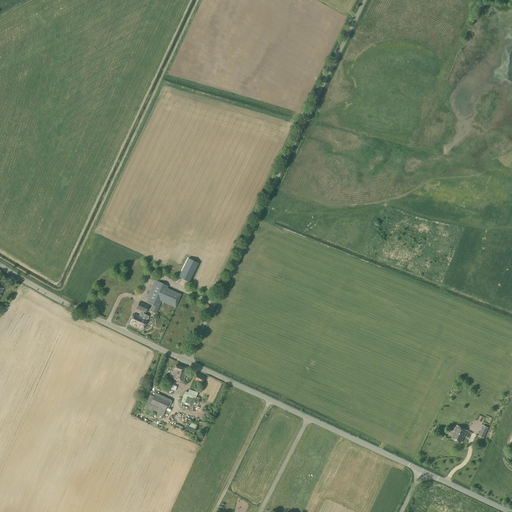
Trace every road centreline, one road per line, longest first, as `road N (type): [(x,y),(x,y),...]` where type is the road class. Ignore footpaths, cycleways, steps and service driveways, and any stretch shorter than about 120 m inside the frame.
road 1 (unclassified): [(186,361),(365,0)]
road 2 (tertiary): [(421,472),(186,361)]
road 3 (tertiary): [(186,361),(0,265)]
